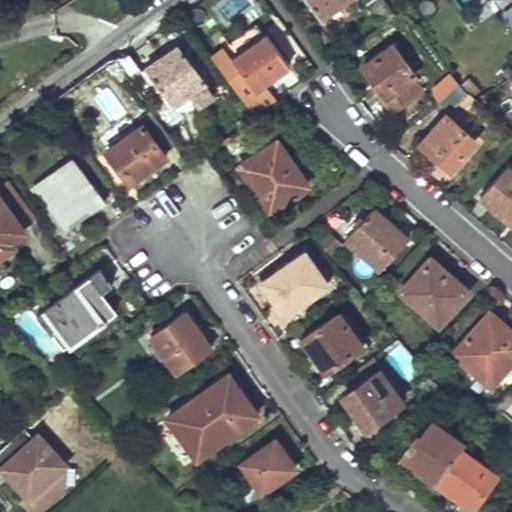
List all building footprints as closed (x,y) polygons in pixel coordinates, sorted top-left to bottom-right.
[(306,0),(320,17),(343,0),(306,0)] [(391,12),(381,0),(362,0),(379,21),(391,12)] [(231,57),(253,87),(271,75),(287,63),(264,32),(231,57)] [(379,95),(390,111),(411,95),(403,81),(413,73),(393,42),(363,65),(383,93),(379,95)] [(185,91),(196,107),(213,94),(180,47),(166,57),(163,54),(144,69),(167,103),(185,91)] [(450,76),(436,90),(441,95),(454,82),(450,76)] [(436,99),(447,111),(463,93),(454,82),(441,95),(436,99)] [(441,95),(436,90),(427,99),(431,105),(436,99),(441,95)] [(105,147),(128,178),(145,166),(164,153),(160,149),(173,141),(148,107),(137,116),(140,122),(105,147)] [(436,156),(449,167),(474,139),(445,113),(419,141),(436,156)] [(272,189),(279,200),(306,179),(285,151),(274,137),(237,163),(250,181),(254,179),(264,193),(272,189)] [(30,182),(62,226),(85,210),(79,198),(95,185),(71,153),(30,182)] [(496,209),(511,223),(511,169),(506,164),(480,194),(496,209)] [(0,254),(14,242),(12,236),(24,225),(0,193),(0,254)] [(339,233),(373,264),(402,232),(385,218),(366,203),(339,233)] [(274,291),(287,309),(325,282),(302,249),(260,281),(269,294),(274,291)] [(401,290),(436,322),(463,292),(443,274),(446,272),(430,258),(401,290)] [(43,308),(70,342),(104,317),(91,299),(110,284),(98,267),(43,308)] [(150,331),(175,369),(208,345),(194,325),(183,308),(150,331)] [(451,350),(488,384),(511,356),(511,333),(504,326),(487,312),(451,350)] [(310,353),(322,370),(359,342),(348,325),(344,327),(333,313),(298,336),(310,353)] [(352,409),(364,426),(400,399),(368,358),(351,370),(360,381),(342,394),(352,409)] [(166,417),(194,456),(255,413),(234,385),(225,373),(166,417)] [(415,467),(435,481),(459,448),(462,444),(430,422),(418,437),(414,436),(400,456),(415,467)] [(22,425),(0,443),(0,467),(2,466),(7,462),(13,469),(8,472),(24,491),(32,485),(43,498),(58,486),(59,462),(36,434),(33,437),(22,425)] [(249,475),(261,489),(293,466),(282,452),(271,437),(239,462),(249,475)] [(455,497),(469,508),(495,472),(459,448),(435,481),(455,497)] [(7,462),(2,466),(8,472),(13,469),(7,462)] [(248,500),(261,489),(249,475),(236,485),(248,500)] [(24,491),(17,498),(28,511),(43,498),(32,485),(24,491)]
